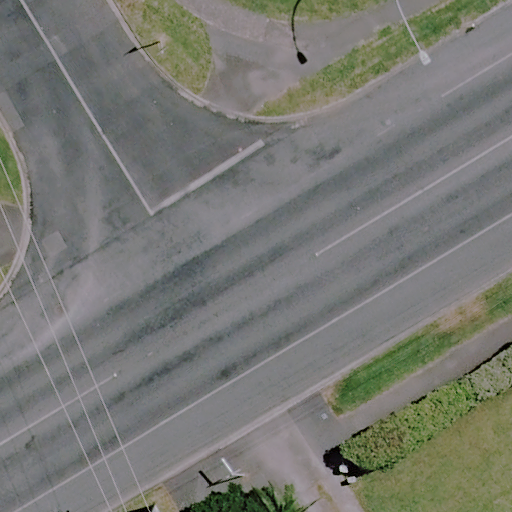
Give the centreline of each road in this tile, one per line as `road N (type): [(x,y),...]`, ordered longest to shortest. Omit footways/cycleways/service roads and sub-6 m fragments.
road 1 (residential): [(214,315),(22,0)]
road 2 (secondary): [(511,138),(214,315)]
road 3 (secondary): [(214,315),(0,444)]
